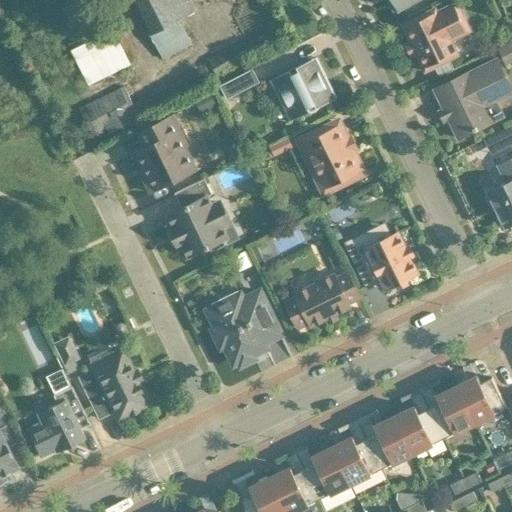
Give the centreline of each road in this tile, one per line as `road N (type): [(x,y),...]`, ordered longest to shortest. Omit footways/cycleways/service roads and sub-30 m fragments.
road 1 (residential): [(489,309),(335,0)]
road 2 (residential): [(219,436),(85,162)]
road 3 (tertiary): [(489,309),(219,436)]
road 4 (tertiary): [(219,436),(68,511)]
